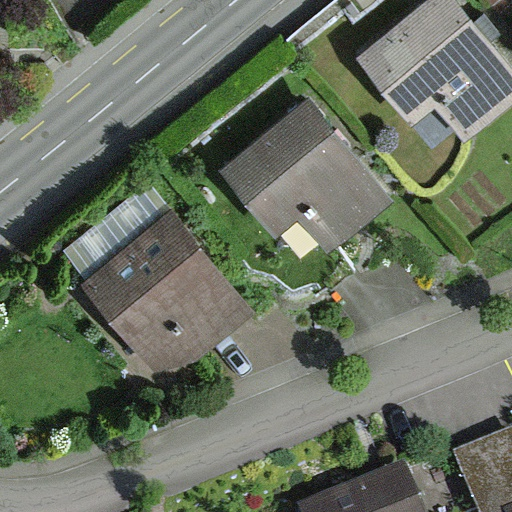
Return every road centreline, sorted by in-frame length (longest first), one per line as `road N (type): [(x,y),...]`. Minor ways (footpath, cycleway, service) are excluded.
road 1 (residential): [(27,511),(217,451),(511,327)]
road 2 (secondary): [(0,192),(245,0)]
